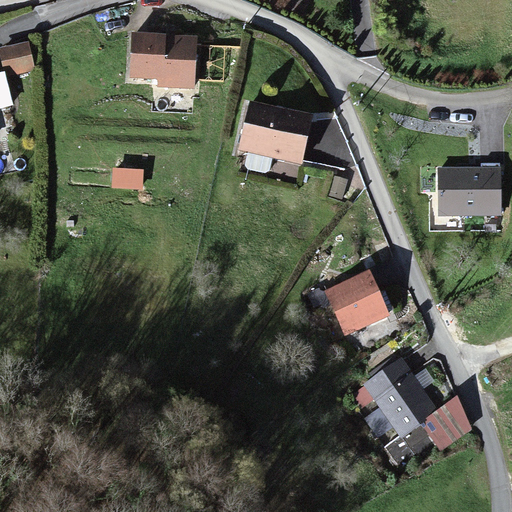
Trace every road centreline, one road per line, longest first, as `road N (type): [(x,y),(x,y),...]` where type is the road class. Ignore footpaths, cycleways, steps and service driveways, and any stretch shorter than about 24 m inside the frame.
road 1 (unclassified): [(328,57),(416,281),(485,422),(496,511)]
road 2 (unclassified): [(511,89),(463,100),(396,87),(328,57)]
road 3 (unclassified): [(211,0),(328,57)]
